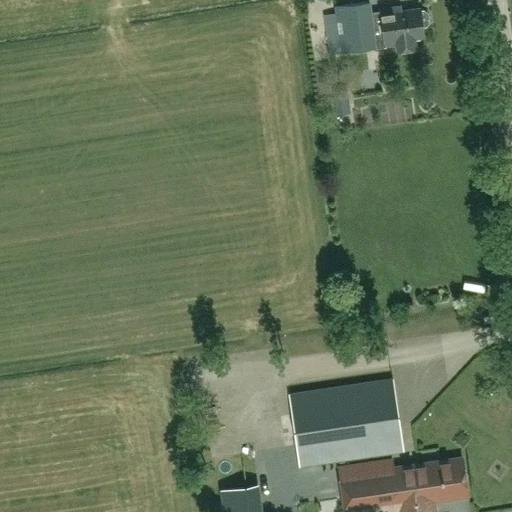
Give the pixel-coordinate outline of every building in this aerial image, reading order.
[(426,35),(422,6),(400,9),(400,4),(387,6),(387,9),(370,12),(368,0),(335,5),(336,11),(323,13),(329,53),(342,51),(396,44),(397,52),(416,49),(415,36),(426,35)] [(351,112),(348,88),(332,90),(335,115),(351,112)] [(403,450),(393,379),(289,393),(299,465),(403,450)] [(217,385),(204,394),(215,409),(228,400),(217,385)] [(468,494),(462,457),(394,467),(392,457),(339,465),(346,511),(419,511),(436,510),(435,499),(468,494)] [(314,507),(311,491),(297,493),(299,509),(314,507)]
